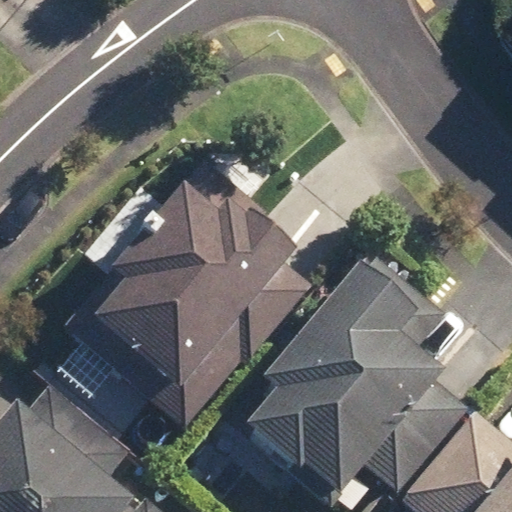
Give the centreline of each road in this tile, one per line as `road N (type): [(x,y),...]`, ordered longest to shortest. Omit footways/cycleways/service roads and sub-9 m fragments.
road 1 (residential): [(348,0),(511,200)]
road 2 (residential): [(0,165),(128,48),(197,0)]
